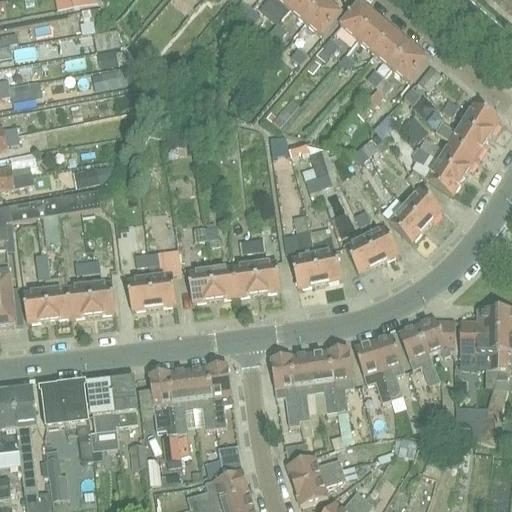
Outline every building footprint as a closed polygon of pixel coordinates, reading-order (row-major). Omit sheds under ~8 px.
[(94,0),(70,0),(73,12),(99,7),(94,0)] [(272,0),(288,13),(299,0),(272,0)] [(299,0),(288,13),(305,28),(325,4),(319,0),(299,0)] [(137,32),(154,11),(143,2),(126,23),(137,32)] [(325,4),(305,28),(323,42),(342,19),(325,4)] [(237,16),(246,24),(254,14),(245,6),(237,16)] [(377,22),(360,7),(340,30),(358,45),(377,22)] [(83,15),(85,26),(93,25),(95,37),(103,35),(101,23),(100,12),(83,15)] [(254,14),(246,24),(254,30),(262,21),(254,14)] [(394,36),(377,22),(358,45),(375,59),(394,36)] [(289,35),(279,27),(271,38),(281,45),(289,35)] [(117,33),(111,35),(94,38),(97,55),(121,51),(117,33)] [(411,50),(394,36),(375,59),(392,73),(411,50)] [(331,42),(317,59),(326,67),(340,49),(331,42)] [(411,50),(392,73),(409,88),(428,64),(411,50)] [(309,59),(300,51),(292,61),(301,69),(309,59)] [(483,62),(491,69),(498,61),(490,55),(483,62)] [(348,75),(355,67),(346,59),(339,68),(348,75)] [(420,87),(428,95),(441,80),(431,72),(420,87)] [(376,92),(385,82),(375,74),(366,84),(376,92)] [(93,91),(108,90),(107,77),(92,78),(93,91)] [(13,81),(14,94),(43,91),(41,78),(13,81)] [(136,81),(108,85),(109,92),(137,88),(136,81)] [(393,89),(385,82),(376,92),(377,93),(386,99),(393,89)] [(419,120),(429,109),(421,100),(412,92),(403,102),(414,111),(412,113),(419,120)] [(386,99),(377,93),(366,106),(374,113),(386,99)] [(137,113),(154,107),(149,95),(133,101),(137,113)] [(301,111),(293,104),(278,121),(272,116),(266,123),(281,135),(301,111)] [(444,111),(453,120),(459,112),(448,105),(444,111)] [(357,118),(364,124),(372,114),(365,108),(357,118)] [(475,109),(464,127),(489,142),(500,125),(475,109)] [(429,138),(413,122),(403,132),(419,148),(429,138)] [(478,159),(489,142),(464,127),(457,137),(442,127),(438,133),(478,159)] [(435,137),(451,147),(440,164),(466,180),(478,159),(438,133),(435,137)] [(285,141),(270,143),(270,144),(272,161),(289,158),(286,143),(285,141)] [(419,151),(430,158),(435,148),(424,142),(419,151)] [(363,150),(370,160),(377,153),(369,145),(363,150)] [(291,161),(309,156),(306,146),(288,151),(291,161)] [(370,160),(363,150),(351,160),(359,169),(370,160)] [(423,170),(430,158),(419,151),(412,163),(423,170)] [(334,191),(322,155),(312,159),(318,180),(322,194),(334,191)] [(16,162),(18,173),(42,171),(41,159),(16,162)] [(466,180),(440,164),(428,185),(453,200),(466,180)] [(0,184),(12,183),(10,171),(0,173),(0,184)] [(99,188),(97,174),(84,177),(86,191),(99,188)] [(31,179),(12,183),(0,184),(0,205),(3,205),(1,196),(33,190),(31,179)] [(310,198),(322,194),(318,180),(306,185),(310,198)] [(406,209),(429,229),(443,214),(420,193),(406,209)] [(0,331),(15,329),(12,305),(11,293),(7,255),(6,246),(8,245),(6,227),(11,226),(100,211),(97,196),(0,212),(0,331)] [(429,229),(406,209),(389,227),(412,248),(429,229)] [(355,220),(360,231),(370,226),(365,214),(355,220)] [(294,221),(297,237),(309,235),(306,219),(294,221)] [(6,246),(7,255),(14,254),(11,226),(6,227),(8,245),(6,246)] [(205,233),(206,245),(221,244),(219,232),(205,233)] [(366,242),(379,269),(399,259),(386,232),(366,242)] [(195,247),(206,245),(205,233),(194,235),(195,247)] [(321,289),(314,259),(309,235),(297,237),(299,250),(302,262),(292,264),(298,293),(321,289)] [(251,244),(253,257),(265,256),(263,242),(251,244)] [(379,269),(366,242),(345,252),(359,279),(379,269)] [(253,257),(251,244),(239,246),(241,259),(253,257)] [(314,259),(321,289),(343,284),(337,254),(314,259)] [(147,258),(149,271),(161,269),(160,257),(147,258)] [(136,272),(149,271),(147,258),(135,260),(136,272)] [(37,260),(39,279),(51,278),(49,259),(37,260)] [(90,266),(92,277),(99,276),(98,265),(90,266)] [(92,277),(90,266),(74,268),(76,280),(92,277)] [(255,269),(259,298),(281,295),(277,266),(255,269)] [(232,271),(237,301),(259,298),(255,269),(232,271)] [(210,275),(214,304),(237,301),(232,271),(210,275)] [(214,304),(210,275),(188,277),(192,308),(214,304)] [(150,282),(154,314),(177,311),(173,279),(150,282)] [(154,314),(150,282),(127,285),(131,317),(154,314)] [(93,288),(97,319),(116,317),(114,305),(112,286),(93,288)] [(67,291),(70,323),(97,319),(93,288),(67,291)] [(40,295),(44,326),(70,323),(67,291),(40,295)] [(12,305),(15,329),(23,328),(19,292),(11,293),(12,305)] [(44,326),(40,295),(23,297),(24,305),(27,328),(44,326)] [(491,374),(499,374),(500,315),(478,314),(478,328),(461,327),(461,374),(491,374)] [(511,314),(500,315),(499,374),(481,446),(499,451),(504,431),(499,429),(507,395),(503,394),(507,374),(506,374),(506,358),(511,357),(511,314)] [(418,330),(429,358),(440,354),(444,363),(450,360),(450,356),(455,356),(455,327),(436,327),(435,323),(418,330)] [(438,379),(429,358),(418,330),(399,338),(414,375),(422,372),(430,391),(441,387),(438,379)] [(374,346),(393,404),(403,401),(396,381),(404,379),(401,369),(393,340),(374,346)] [(355,352),(365,381),(368,390),(375,388),(382,408),(393,404),(374,346),(355,352)] [(330,356),(338,417),(348,415),(345,395),(353,394),(352,384),(349,354),(330,356)] [(311,359),(316,399),(323,398),(326,418),(338,417),(330,356),(311,359)] [(292,361),(301,426),(310,425),(306,400),(316,399),(311,359),(292,361)] [(276,403),(285,403),(290,432),(300,430),(299,427),(301,426),(292,361),(271,364),(276,403)] [(228,370),(208,373),(217,433),(226,432),(223,410),(233,409),(228,370)] [(205,435),(217,433),(208,373),(189,375),(194,415),(202,413),(205,435)] [(187,437),(187,434),(184,416),(194,415),(189,375),(169,378),(178,438),(187,437)] [(151,393),(153,402),(155,419),(157,436),(167,435),(168,440),(178,438),(169,378),(150,380),(151,393)] [(113,387),(117,427),(117,431),(139,428),(133,384),(113,387)] [(94,421),(112,419),(114,428),(117,427),(113,387),(90,390),(94,421)] [(78,430),(81,447),(82,466),(94,465),(93,445),(91,430),(85,388),(42,394),(48,434),(78,430)] [(14,397),(20,452),(25,499),(37,498),(31,442),(32,441),(31,431),(36,431),(33,394),(14,397)] [(0,454),(20,452),(14,397),(0,398),(0,454)] [(456,412),(455,427),(455,443),(479,446),(487,413),(456,412)] [(377,436),(379,447),(402,443),(400,432),(377,436)] [(177,439),(180,462),(191,461),(188,438),(177,439)] [(165,441),(168,466),(181,464),(180,462),(177,439),(165,441)] [(342,439),(331,443),(335,455),(346,451),(342,439)] [(398,459),(414,463),(418,447),(402,443),(398,459)] [(304,448),(286,451),(288,462),(306,458),(304,448)] [(131,452),(131,453),(133,475),(147,474),(144,451),(131,452)] [(238,451),(220,454),(221,463),(223,478),(242,473),(238,451)] [(294,490),(324,481),(343,475),(341,466),(318,471),(315,462),(287,470),(294,490)] [(50,482),(61,481),(59,463),(48,464),(50,482)] [(209,482),(223,478),(221,463),(206,466),(209,482)] [(153,465),(155,491),(165,490),(164,464),(153,465)] [(346,487),(343,475),(324,481),(294,490),(300,511),(328,502),(325,492),(346,487)] [(186,503),(188,511),(195,511),(249,497),(243,477),(205,488),(207,497),(186,503)] [(436,500),(441,484),(428,480),(423,496),(436,500)] [(13,511),(10,482),(0,483),(0,511),(13,511)] [(253,511),(249,497),(195,511),(253,511)] [(358,497),(345,511),(340,511),(335,508),(331,511),(357,511),(365,503),(358,497)] [(450,511),(453,506),(441,502),(437,511),(450,511)] [(357,511),(373,511),(375,511),(365,503),(357,511)]
